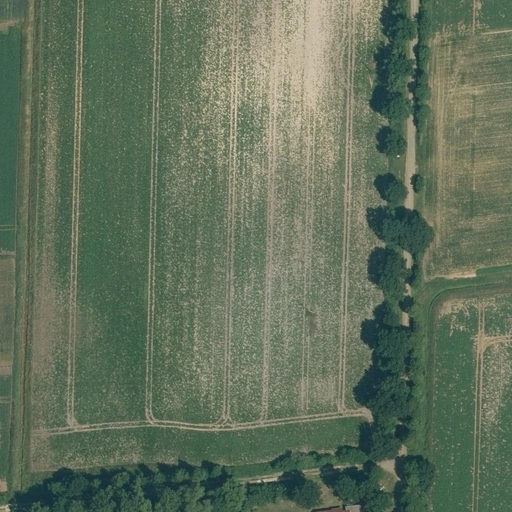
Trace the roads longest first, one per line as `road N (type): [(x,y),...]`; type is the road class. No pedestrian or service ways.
road 1 (unclassified): [(392,511),(407,0)]
road 2 (track): [(0,502),(393,460)]
